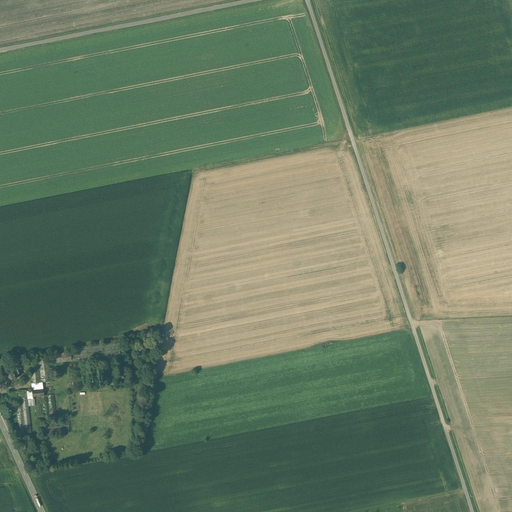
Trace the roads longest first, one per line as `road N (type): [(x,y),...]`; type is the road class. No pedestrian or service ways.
road 1 (unclassified): [(472,511),(307,0)]
road 2 (unclassified): [(254,0),(0,50)]
